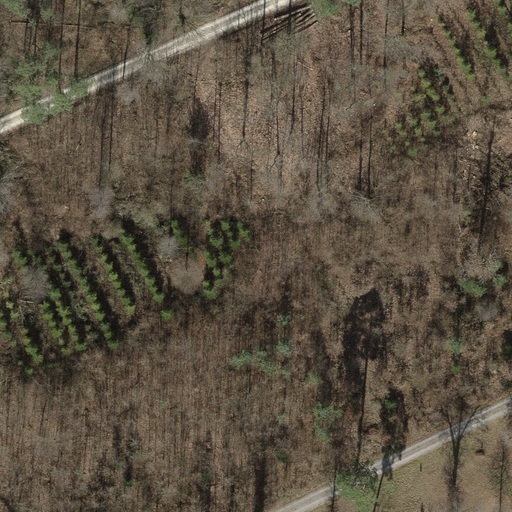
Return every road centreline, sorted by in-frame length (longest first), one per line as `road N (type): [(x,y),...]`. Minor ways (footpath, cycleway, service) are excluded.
road 1 (track): [(309,0),(0,136)]
road 2 (track): [(285,511),(511,410)]
